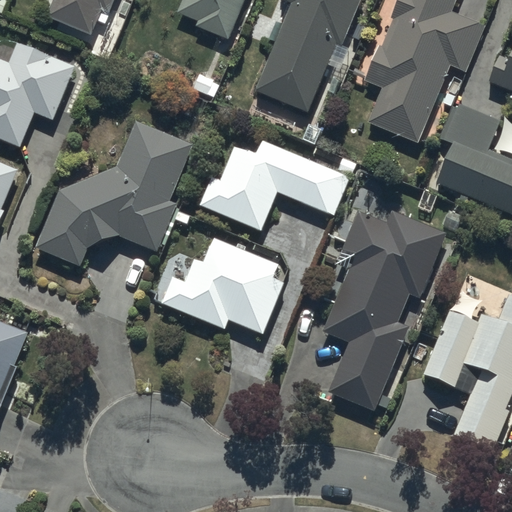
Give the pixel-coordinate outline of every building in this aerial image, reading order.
[(109,9),(112,0),(52,0),(47,14),(91,31),(101,6),(109,9)] [(180,0),(177,10),(198,18),(195,24),(229,37),(243,0),(180,0)] [(290,0),(255,87),(309,108),(337,39),(343,41),(359,0),(290,0)] [(419,141),(450,62),(467,69),(486,22),(452,9),(455,0),(396,0),(391,12),(394,14),(383,43),(378,41),(363,76),(383,84),(368,121),(419,141)] [(0,136),(21,145),(35,110),(53,117),(75,64),(18,41),(10,61),(0,56),(0,136)] [(511,48),(509,56),(501,53),(490,79),(511,88),(511,48)] [(438,181),(461,190),(459,197),(467,200),(470,194),(511,210),(511,157),(489,148),(506,105),(465,89),(445,138),(454,141),(438,181)] [(177,201),(169,198),(192,142),(137,119),(118,165),(60,186),(37,244),(80,262),(88,244),(119,232),(158,247),(177,201)] [(334,213),(350,174),(355,162),(343,157),(338,169),(261,137),(257,149),(237,140),(222,178),(212,174),(200,202),(261,228),(277,189),(334,213)] [(0,219),(5,208),(2,207),(18,167),(0,160),(0,219)] [(388,221),(358,209),(337,262),(349,267),(343,281),(331,277),(324,296),(336,301),(324,330),(348,339),(329,389),(376,407),(409,323),(400,319),(411,291),(420,295),(446,229),(393,208),(388,221)] [(173,274),(162,300),(224,326),(228,317),(263,331),(284,280),(273,276),(279,263),(213,235),(203,259),(194,255),(184,279),(173,274)] [(507,406),(511,393),(511,295),(507,294),(499,316),(483,310),(480,319),(449,307),(423,372),(470,391),(455,430),(495,445),(510,407),(507,406)] [(0,404),(30,330),(0,318),(0,404)]
